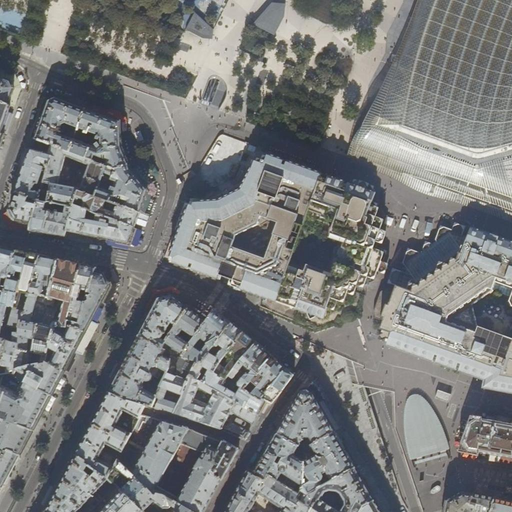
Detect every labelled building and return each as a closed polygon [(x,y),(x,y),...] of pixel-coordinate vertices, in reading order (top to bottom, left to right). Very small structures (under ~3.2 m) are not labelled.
[(270,34),(284,7),(270,0),(264,0),(252,25),(270,34)] [(511,0),(417,0),(412,16),(404,36),(396,56),(389,71),(377,97),(367,117),(361,129),(356,140),(352,152),(356,153),(358,145),(359,145),(360,141),(361,140),(362,139),(363,136),(366,134),(368,132),(370,131),(371,130),(373,130),(374,130),(375,130),(427,149),(448,157),(467,163),(471,165),(473,165),(476,166),(478,166),(480,166),(482,166),(484,165),(511,157),(511,0)] [(214,30),(194,13),(186,30),(203,38),(213,39),(214,30)] [(0,73),(0,77),(1,78),(9,81),(10,78),(0,73)] [(0,77),(0,102),(8,105),(11,98),(14,89),(11,82),(9,81),(1,78),(0,77)] [(49,101),(48,103),(40,127),(35,140),(54,147),(70,153),(86,109),(70,103),(67,102),(56,98),(49,101)] [(72,99),(70,103),(86,109),(101,115),(119,121),(120,116),(72,99)] [(9,106),(8,105),(0,102),(0,133),(0,134),(9,108),(10,106),(9,106)] [(128,165),(121,147),(121,122),(119,121),(101,115),(86,109),(70,153),(116,170),(128,165)] [(511,157),(484,165),(482,166),(480,166),(478,166),(476,166),(473,165),(471,165),(467,163),(448,157),(427,149),(375,130),(374,130),(373,130),(371,130),(370,131),(368,132),(366,134),(363,136),(362,139),(361,140),(360,141),(359,145),(358,145),(356,153),(354,157),(397,173),(415,180),(426,184),(437,188),(439,189),(456,195),(460,197),(499,212),(511,216),(511,157)] [(116,170),(70,153),(54,147),(52,152),(51,156),(52,157),(45,180),(44,185),(39,201),(39,202),(55,203),(62,205),(73,207),(75,205),(79,191),(95,197),(103,177),(112,180),(116,170)] [(21,180),(16,193),(39,201),(44,185),(42,184),(43,180),(45,180),(52,157),(51,156),(32,150),(28,161),(21,180)] [(384,254),(374,250),(376,244),(380,245),(384,233),(378,231),(382,221),(374,218),(378,207),(376,207),(377,203),(373,201),(375,193),(372,192),(374,186),(369,184),(369,183),(360,180),(359,181),(353,179),(352,184),(348,183),(347,184),(343,182),(343,181),(328,176),(327,176),(322,175),(322,173),(287,161),(284,160),(268,154),(267,156),(263,155),(262,160),(257,158),(256,162),(254,161),(253,163),(252,162),(251,165),(249,169),(239,190),(229,195),(218,202),(217,202),(194,203),(193,204),(190,203),(166,261),(203,274),(204,271),(223,278),(224,280),(226,281),(227,280),(228,280),(229,280),(228,282),(269,297),(275,299),(274,302),(322,319),(323,314),(326,308),(333,310),(337,301),(342,303),(346,293),(352,295),(356,286),(362,288),(365,278),(372,280),(373,276),(375,272),(382,275),(386,264),(381,262),(384,254)] [(146,189),(131,172),(131,171),(130,168),(128,165),(116,170),(112,180),(103,177),(95,197),(139,213),(140,213),(141,208),(147,193),(148,191),(146,189)] [(136,167),(131,172),(146,189),(151,184),(136,167)] [(137,219),(139,213),(95,197),(79,191),(75,205),(102,216),(134,227),(136,221),(137,219)] [(23,223),(32,224),(39,202),(39,201),(16,193),(12,204),(10,210),(16,221),(23,223)] [(153,195),(147,193),(141,208),(147,211),(153,195)] [(37,232),(44,233),(50,210),(60,213),(62,205),(55,203),(39,202),(32,224),(30,231),(37,232)] [(129,243),(130,240),(132,234),(134,228),(134,227),(102,216),(75,205),(73,207),(62,205),(60,213),(71,214),(66,231),(91,236),(102,238),(106,239),(111,240),(126,243),(129,243)] [(66,233),(66,231),(71,214),(60,213),(50,210),(44,233),(54,235),(65,237),(65,235),(65,234),(66,233)] [(511,241),(484,231),(472,227),(468,237),(462,235),(464,228),(454,224),(452,230),(439,226),(438,229),(437,229),(432,241),(433,244),(427,246),(426,244),(422,242),(419,249),(420,252),(415,254),(414,251),(405,248),(401,258),(403,263),(399,272),(391,269),(386,284),(390,285),(388,289),(379,293),(372,313),(373,319),(381,321),(379,329),(383,331),(381,336),(380,338),(439,360),(438,361),(453,366),(454,365),(479,374),(485,376),(485,375),(491,377),(496,378),(495,380),(495,382),(495,384),(496,386),(497,387),(500,388),(503,388),(505,387),(506,385),(507,382),(511,383),(511,241)] [(140,230),(134,228),(132,234),(130,240),(136,242),(140,230)] [(9,249),(1,248),(0,252),(0,310),(17,251),(9,249)] [(29,301),(34,282),(40,256),(34,255),(29,254),(23,253),(17,251),(0,310),(0,374),(10,374),(11,372),(17,349),(23,320),(29,301)] [(49,258),(40,256),(34,282),(29,301),(23,320),(17,349),(33,352),(40,324),(43,317),(49,296),(58,260),(49,258)] [(66,326),(67,320),(82,265),(69,262),(58,260),(49,296),(43,317),(40,324),(33,352),(17,349),(11,372),(15,370),(28,367),(31,353),(43,355),(41,363),(47,362),(47,360),(49,348),(55,327),(66,326)] [(87,266),(82,265),(67,320),(80,323),(83,309),(95,272),(96,268),(87,266)] [(100,303),(101,301),(104,302),(111,288),(108,287),(109,286),(103,274),(100,273),(95,272),(83,309),(80,323),(67,320),(66,326),(78,329),(84,332),(100,303)] [(149,316),(138,336),(162,349),(189,308),(177,301),(171,296),(158,299),(156,302),(149,316)] [(152,407),(157,409),(160,399),(172,375),(188,381),(190,377),(197,364),(182,356),(189,347),(189,344),(206,320),(195,313),(189,308),(162,349),(170,354),(170,356),(179,360),(175,367),(169,364),(168,371),(167,373),(156,397),(152,407)] [(182,356),(197,364),(200,365),(231,324),(221,316),(213,310),(210,314),(206,320),(189,344),(189,347),(182,356)] [(197,364),(190,377),(198,381),(201,375),(206,377),(209,371),(214,374),(223,360),(242,333),(236,328),(231,324),(200,365),(197,364)] [(80,341),(84,332),(78,329),(66,326),(55,327),(49,348),(47,360),(52,363),(64,371),(73,354),(80,341)] [(223,360),(214,374),(225,380),(228,376),(254,343),(247,337),(242,333),(223,360)] [(145,405),(152,407),(156,397),(144,390),(142,386),(144,382),(147,382),(149,382),(150,381),(152,379),(152,376),(154,377),(159,368),(167,373),(168,371),(169,364),(170,356),(170,354),(162,349),(138,336),(123,366),(109,393),(120,399),(145,405)] [(254,343),(228,376),(239,384),(242,379),(265,352),(260,348),(254,343)] [(265,352),(242,379),(249,384),(272,357),(268,354),(265,352)] [(272,357),(249,384),(244,390),(251,395),(278,362),(274,359),(272,357)] [(278,362),(251,395),(252,396),(262,400),(269,391),(268,390),(273,384),(273,385),(287,369),(282,366),(278,362)] [(19,413),(13,423),(32,431),(41,414),(64,371),(52,363),(50,369),(41,363),(28,367),(15,370),(13,375),(10,374),(0,374),(0,418),(7,420),(12,410),(19,413)] [(293,376),(293,374),(292,374),(290,372),(287,369),(273,385),(273,384),(268,390),(269,391),(262,400),(266,402),(269,403),(271,404),(282,390),(293,376)] [(201,375),(198,381),(218,391),(258,416),(262,409),(266,402),(262,400),(252,396),(251,395),(244,390),(249,384),(242,379),(239,384),(228,376),(225,380),(214,374),(209,371),(206,377),(201,375)] [(249,432),(248,433),(232,424),(227,426),(224,424),(229,417),(231,412),(253,425),(258,416),(218,391),(198,381),(190,377),(188,381),(172,375),(160,399),(157,409),(156,409),(221,430),(244,440),(250,433),(249,432)] [(288,413),(276,435),(299,446),(303,438),(305,438),(305,448),(309,447),(335,432),(323,411),(313,393),(307,389),(301,391),(288,413)] [(443,393),(440,392),(437,399),(440,400),(443,401),(445,402),(446,402),(449,403),(451,397),(448,395),(445,394),(443,393)] [(92,425),(127,442),(128,439),(140,415),(145,405),(120,399),(109,393),(101,407),(92,425)] [(405,450),(409,460),(413,459),(416,458),(418,458),(437,452),(440,451),(443,451),(448,449),(445,438),(442,431),(438,423),(434,415),(430,408),(424,400),(420,396),(415,394),(410,395),(406,399),(404,405),(403,413),(403,422),(403,431),(404,441),(405,450)] [(26,443),(32,431),(13,423),(7,420),(0,418),(0,447),(19,455),(26,443)] [(166,497),(156,490),(181,444),(204,453),(201,460),(200,460),(195,469),(195,470),(176,503),(192,511),(204,511),(211,500),(230,466),(238,451),(238,449),(224,441),(222,443),(210,438),(189,429),(186,428),(162,421),(146,449),(128,439),(127,442),(118,461),(156,497),(157,494),(166,497)] [(499,456),(511,458),(511,428),(508,428),(490,424),(478,422),(474,424),(471,426),(468,433),(465,444),(469,451),(499,456)] [(108,479),(118,461),(127,442),(92,425),(83,442),(75,456),(86,462),(85,464),(108,479)] [(344,449),(335,432),(309,447),(305,448),(303,485),(303,488),(306,489),(309,494),(310,494),(355,468),(344,449)] [(265,454),(253,475),(265,481),(267,476),(292,491),(298,483),(303,485),(305,448),(301,448),(299,446),(276,435),(265,454)] [(10,473),(19,455),(0,447),(0,487),(2,488),(10,473)] [(61,484),(59,488),(46,511),(90,511),(95,508),(88,501),(95,492),(98,495),(96,497),(98,499),(98,500),(100,503),(116,486),(114,484),(108,479),(85,464),(86,462),(75,456),(61,484)] [(173,511),(170,508),(175,502),(166,497),(157,494),(156,497),(118,461),(108,479),(114,484),(123,473),(132,480),(122,491),(143,511),(154,500),(168,511),(167,511),(173,511)] [(364,482),(355,468),(310,494),(318,498),(320,500),(325,493),(328,491),(336,491),(340,494),(344,501),(344,505),(339,511),(360,511),(363,507),(374,501),(364,482)] [(225,511),(309,511),(318,498),(310,494),(309,494),(306,489),(303,488),(303,485),(298,483),(292,491),(267,476),(265,481),(253,475),(247,472),(229,506),(225,511)] [(143,511),(122,491),(116,486),(100,503),(95,508),(90,511),(143,511)] [(477,511),(478,511),(475,511),(476,505),(470,504),(474,494),(462,492),(446,501),(444,511),(477,511)] [(484,496),(474,494),(470,504),(476,505),(475,511),(478,511),(477,511),(491,511),(495,498),(484,496)] [(339,511),(320,500),(318,498),(309,511),(339,511)] [(511,511),(511,501),(509,501),(495,498),(491,511),(511,511)] [(380,511),(374,501),(363,507),(360,511),(380,511)] [(192,511),(176,503),(175,502),(170,508),(173,511),(192,511)]
